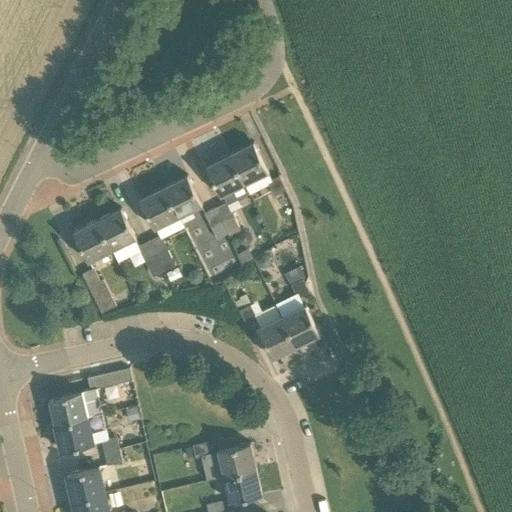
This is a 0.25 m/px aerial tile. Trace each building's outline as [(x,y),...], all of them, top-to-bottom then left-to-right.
[(255,142),(231,153),(245,183),(269,171),(255,142)] [(224,194),(227,202),(229,204),(250,193),(245,183),(231,153),(207,165),(221,195),(224,194)] [(164,186),(179,216),(203,204),(188,174),(164,186)] [(287,190),(279,176),(267,182),(275,196),(287,190)] [(141,198),(155,228),(179,216),(164,186),(141,198)] [(229,204),(227,202),(216,207),(229,234),(230,235),(241,229),(229,204)] [(98,219),(113,249),(137,237),(122,207),(98,219)] [(229,234),(216,207),(205,213),(218,239),(229,234)] [(89,261),(113,249),(98,219),(74,231),(89,261)] [(240,233),(238,239),(241,243),(247,245),(252,242),(253,236),(250,231),(245,230),(240,233)] [(161,235),(150,240),(157,253),(168,248),(161,235)] [(157,253),(150,240),(139,246),(145,259),(157,253)] [(177,265),(168,248),(157,253),(165,271),(177,265)] [(249,248),(238,254),(243,264),(254,259),(249,248)] [(157,253),(145,259),(154,276),(165,271),(157,253)] [(267,255),(263,255),(259,259),(259,263),(263,267),(267,267),(271,263),(271,259),(267,255)] [(310,293),(305,283),(303,279),(306,278),(300,266),(285,273),(298,299),(310,293)] [(82,273),(102,313),(117,305),(104,278),(101,280),(94,267),(82,273)] [(195,269),(190,273),(189,278),(191,283),(197,284),(202,281),(203,276),(200,270),(195,269)] [(282,315),(297,346),(321,334),(306,303),(282,315)] [(282,315),(260,326),(258,327),(273,357),(297,346),(282,315)] [(56,424),(89,417),(104,413),(98,388),(133,380),(130,367),(88,377),(91,389),(50,398),(56,424)] [(140,419),(137,406),(127,409),(130,421),(140,419)] [(95,443),(89,417),(56,424),(62,450),(95,443)] [(101,441),(104,453),(120,449),(117,437),(101,441)] [(207,479),(225,475),(257,468),(251,442),(210,451),(207,441),(193,445),(196,457),(202,456),(207,479)] [(123,462),(120,449),(104,453),(108,466),(123,462)] [(68,473),(74,499),(106,492),(100,466),(68,473)] [(263,494),(257,468),(225,475),(231,501),(263,494)] [(110,511),(106,492),(74,499),(76,511),(110,511)] [(208,511),(223,511),(221,500),(207,504),(208,511)]
